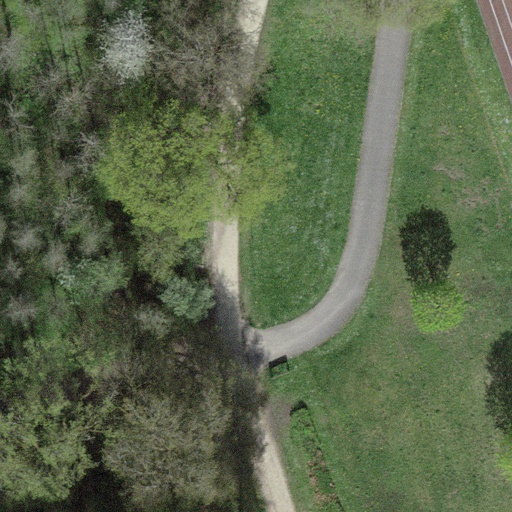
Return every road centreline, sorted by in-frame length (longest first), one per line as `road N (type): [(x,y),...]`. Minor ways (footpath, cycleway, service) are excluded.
road 1 (track): [(282,511),(235,353),(225,154),(256,0)]
road 2 (track): [(235,353),(175,361),(0,409)]
